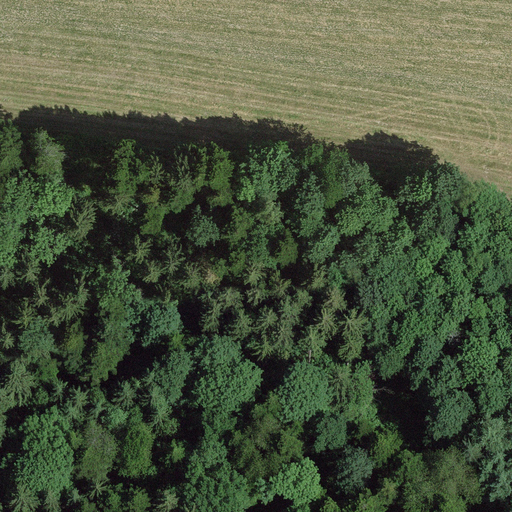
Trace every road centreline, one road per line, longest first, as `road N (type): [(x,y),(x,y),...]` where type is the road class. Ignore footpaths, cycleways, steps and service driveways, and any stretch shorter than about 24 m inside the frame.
road 1 (track): [(479,511),(440,466),(225,354),(95,216),(63,199),(0,190)]
road 2 (track): [(0,508),(54,500),(150,511)]
